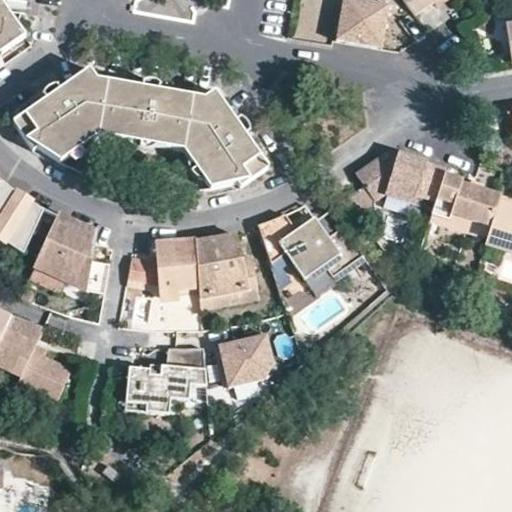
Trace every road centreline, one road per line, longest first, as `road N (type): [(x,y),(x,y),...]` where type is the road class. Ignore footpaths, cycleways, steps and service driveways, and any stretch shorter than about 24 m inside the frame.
road 1 (residential): [(126,220),(220,220),(281,202),(403,130),(407,101)]
road 2 (residential): [(126,220),(89,413),(99,434),(160,487)]
road 3 (residential): [(407,101),(398,73),(377,63),(244,36)]
road 4 (residential): [(93,18),(205,40),(244,36)]
road 5 (residential): [(0,156),(52,192),(126,220)]
